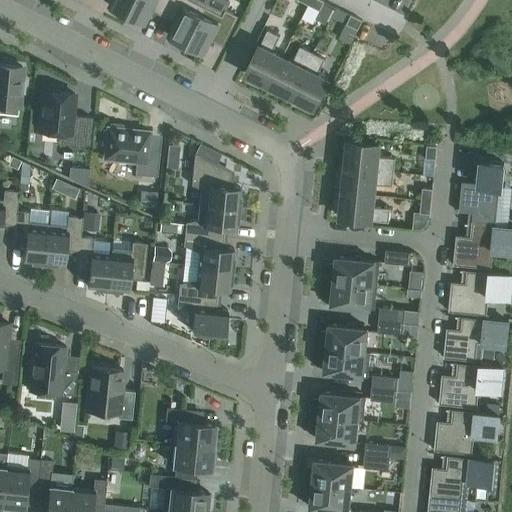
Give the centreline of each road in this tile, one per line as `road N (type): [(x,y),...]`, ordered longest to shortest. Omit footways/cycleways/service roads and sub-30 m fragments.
road 1 (residential): [(269,394),(0,289)]
road 2 (residential): [(439,250),(414,511)]
road 3 (residential): [(0,6),(207,111)]
road 4 (residential): [(207,111),(293,159),(286,233)]
road 5 (residential): [(286,233),(269,394)]
road 6 (residential): [(439,250),(286,233)]
road 7 (residential): [(261,0),(207,111)]
